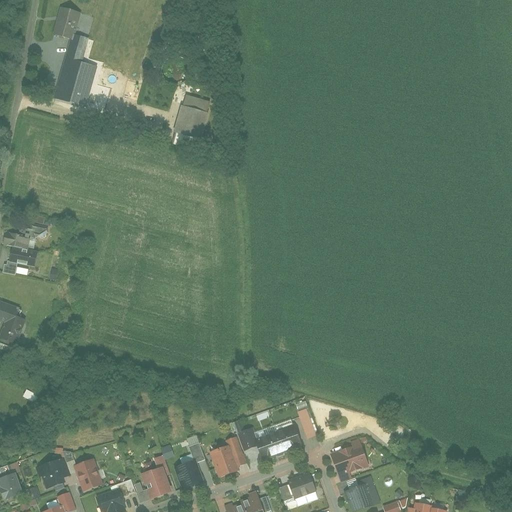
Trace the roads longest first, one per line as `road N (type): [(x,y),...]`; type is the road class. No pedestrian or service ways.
road 1 (residential): [(337,511),(315,462),(304,459),(156,511)]
road 2 (residential): [(37,0),(0,205)]
